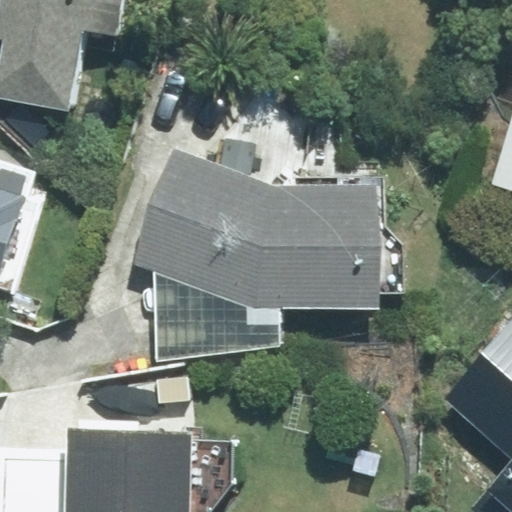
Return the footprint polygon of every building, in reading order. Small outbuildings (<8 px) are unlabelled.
[(137,0),(14,0),(0,88),(0,91),(84,105),(97,23),(132,29),(137,0)] [(191,146),(148,260),(257,306),(399,302),(395,176),(279,179),(191,146)] [(511,146),(501,180),(511,183),(511,146)] [(0,282),(21,289),(48,207),(35,203),(45,173),(0,158),(0,282)] [(511,334),(455,399),(511,448),(511,334)] [(205,511),(208,435),(208,423),(83,419),(82,447),(0,444),(0,511),(205,511)]
